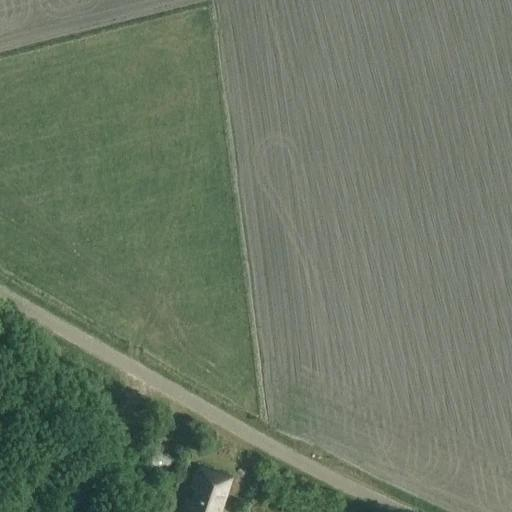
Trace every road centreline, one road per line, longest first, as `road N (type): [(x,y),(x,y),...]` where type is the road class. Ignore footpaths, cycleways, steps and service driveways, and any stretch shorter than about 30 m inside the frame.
road 1 (unclassified): [(413,511),(139,375),(0,286)]
road 2 (track): [(59,511),(86,486),(139,375)]
